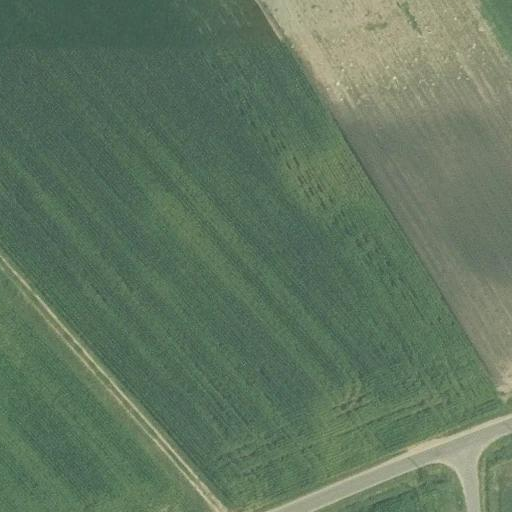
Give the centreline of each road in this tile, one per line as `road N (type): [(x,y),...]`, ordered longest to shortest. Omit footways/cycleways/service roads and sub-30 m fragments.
road 1 (track): [(217,511),(0,265)]
road 2 (unclassified): [(294,511),(511,427)]
